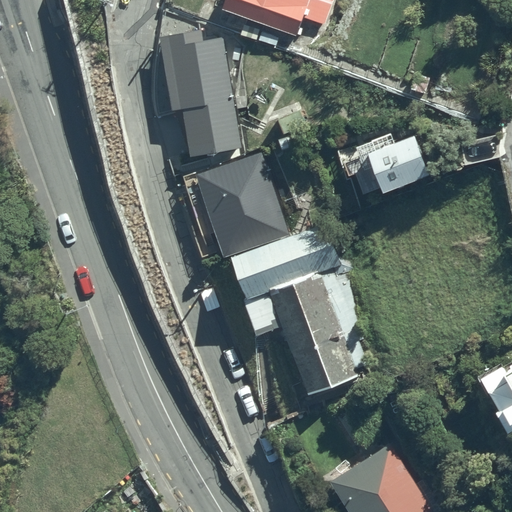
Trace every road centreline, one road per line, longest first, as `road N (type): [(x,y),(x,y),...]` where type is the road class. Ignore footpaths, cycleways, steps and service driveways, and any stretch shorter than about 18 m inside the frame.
road 1 (secondary): [(222,511),(148,373),(13,0)]
road 2 (residential): [(276,511),(159,210),(132,88),(138,0)]
